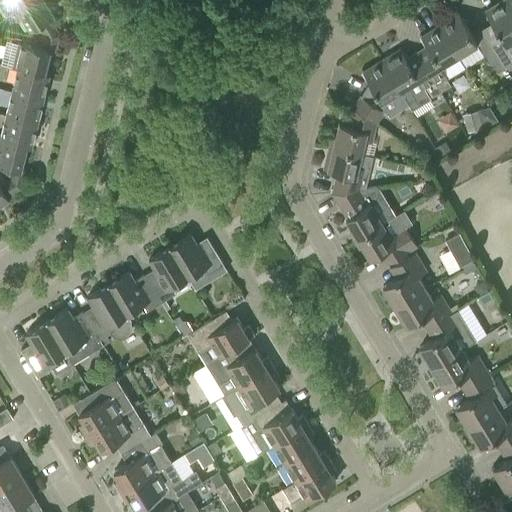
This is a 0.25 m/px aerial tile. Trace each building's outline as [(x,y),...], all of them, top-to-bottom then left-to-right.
[(10,0),(17,11),(34,0),(10,0)] [(53,16),(43,0),(34,0),(17,11),(30,31),(39,25),(44,33),(57,31),(50,19),(53,16)] [(511,39),(511,11),(505,0),(500,0),(484,10),(495,27),(505,44),(511,39)] [(458,12),(439,24),(458,54),(465,66),(484,55),(483,53),(468,29),(458,12)] [(426,45),(416,51),(431,76),(440,90),(450,84),(447,78),(465,66),(458,54),(439,24),(420,35),(426,45)] [(44,72),(50,50),(54,51),(58,36),(44,38),(42,47),(18,41),(12,66),(17,67),(44,74),(44,72)] [(493,47),(483,53),(484,55),(495,72),(505,66),(504,65),(499,57),(498,55),(493,47)] [(381,59),(400,90),(411,108),(430,97),(440,90),(431,76),(416,51),(406,57),(400,48),(381,59)] [(381,102),(400,90),(381,59),(362,71),(381,102)] [(11,90),(43,98),(49,75),(49,74),(44,72),(44,74),(17,67),(11,90)] [(5,114),(37,122),(43,98),(11,90),(5,114)] [(383,110),(376,105),(361,95),(353,107),(375,122),(383,110)] [(489,106),(477,109),(482,128),(497,119),(489,106)] [(331,136),(329,145),(361,153),(364,139),(371,141),(375,122),(353,107),(348,125),(339,123),(335,137),(331,136)] [(0,137),(27,144),(26,145),(31,146),(31,145),(37,122),(5,114),(0,136),(0,137)] [(21,168),(26,145),(27,144),(0,137),(0,163),(13,167),(11,175),(22,183),(25,169),(21,168)] [(445,139),(434,146),(439,154),(450,148),(445,139)] [(337,172),(332,193),(359,188),(364,167),(357,166),(361,153),(329,145),(323,168),(337,172)] [(7,195),(19,188),(7,180),(0,184),(0,204),(9,199),(7,195)] [(349,232),(354,240),(382,222),(370,203),(373,200),(375,198),(376,196),(377,193),(378,189),(377,185),(360,188),(359,188),(332,193),(346,217),(345,217),(353,229),(349,232)] [(382,222),(354,240),(359,248),(363,246),(370,258),(380,252),(387,263),(409,250),(417,245),(405,226),(412,222),(404,209),(382,222)] [(445,239),(459,266),(473,258),(459,231),(445,239)] [(190,233),(169,246),(188,276),(204,266),(208,273),(223,263),(206,236),(196,242),(190,233)] [(154,267),(144,273),(161,300),(175,292),(172,285),(188,276),(169,246),(148,258),(154,267)] [(382,286),(394,306),(425,287),(417,275),(426,270),(415,251),(406,257),(389,267),(396,278),(382,286)] [(129,270),(108,283),(126,313),(127,313),(142,303),(146,309),(161,300),(144,273),(134,279),(129,270)] [(483,280),(475,285),(480,294),(488,288),(483,280)] [(92,305),(83,311),(99,338),(100,338),(109,332),(114,336),(120,338),(126,336),(130,331),(132,326),(130,320),(131,320),(127,313),(126,313),(108,283),(87,296),(92,305)] [(420,318),(426,328),(451,312),(440,293),(432,299),(425,287),(394,306),(406,326),(420,318)] [(232,293),(231,298),(234,304),(244,298),(239,289),(232,293)] [(67,307),(46,320),(72,362),(103,344),(100,338),(99,338),(83,311),(73,317),(67,307)] [(419,346),(431,366),(461,347),(475,339),(457,309),(451,312),(426,328),(432,338),(419,346)] [(212,342),(219,354),(219,355),(232,347),(232,348),(254,334),(248,324),(243,327),(236,317),(232,320),(225,310),(187,333),(198,351),(212,342)] [(72,362),(46,320),(25,333),(31,342),(20,348),(37,376),(52,367),(55,372),(72,362)] [(206,363),(224,394),(272,364),(267,354),(261,358),(255,348),(238,358),(232,348),(232,347),(219,355),(219,354),(206,363)] [(456,378),(462,388),(488,372),(477,354),(469,359),(461,347),(431,366),(443,386),(456,378)] [(236,413),(242,423),(265,409),(259,400),(262,398),(279,388),(273,377),(279,374),(272,364),(224,394),(236,413)] [(455,407),(467,427),(498,408),(491,396),(499,391),(488,372),(462,388),(469,399),(455,407)] [(163,374),(155,379),(161,388),(169,383),(163,374)] [(121,386),(122,385),(116,375),(80,398),(86,408),(79,413),(84,421),(78,425),(84,434),(119,413),(133,405),(121,386)] [(63,394),(52,401),(58,411),(69,404),(63,394)] [(114,441),(120,451),(150,433),(144,423),(133,405),(119,413),(84,434),(90,444),(96,441),(101,450),(114,441)] [(0,410),(0,425),(13,417),(6,406),(0,410)] [(257,453),(273,443),(308,422),(302,413),(297,416),(291,408),(275,418),(269,408),(266,410),(265,409),(242,423),(239,425),(257,453)] [(493,439),(499,449),(511,440),(511,415),(505,420),(498,408),(467,427),(480,447),(493,439)] [(198,430),(212,422),(206,412),(192,420),(198,430)] [(273,443),(284,461),(313,443),(309,436),(314,432),(308,422),(273,443)] [(113,482),(119,492),(165,463),(171,460),(160,443),(162,442),(156,430),(150,433),(120,451),(127,462),(113,470),(119,479),(113,482)] [(197,430),(188,436),(194,446),(203,440),(197,430)] [(215,440),(206,445),(212,454),(220,449),(215,440)] [(511,440),(499,449),(506,459),(492,467),(508,494),(511,491),(511,440)] [(284,461),(295,479),(330,458),(324,449),(318,452),(313,443),(284,461)] [(0,487),(22,475),(10,455),(0,461),(0,487)] [(330,458),(295,479),(303,493),(289,501),(295,511),(322,494),(320,490),(336,480),(330,472),(336,469),(330,458)] [(149,499),(155,509),(171,499),(185,491),(187,490),(202,480),(195,468),(182,477),(171,460),(165,463),(119,492),(125,502),(130,498),(136,507),(149,499)] [(0,511),(25,511),(21,503),(34,495),(22,475),(0,487),(0,511)] [(232,481),(237,490),(247,484),(242,475),(232,481)] [(214,486),(220,495),(229,489),(224,480),(214,486)] [(247,484),(237,490),(242,498),(252,493),(247,484)] [(229,489),(220,495),(225,504),(235,498),(229,489)] [(191,511),(193,511),(198,508),(187,490),(185,491),(171,499),(155,509),(150,511),(191,511)] [(248,508),(250,511),(266,511),(260,501),(248,508)]
